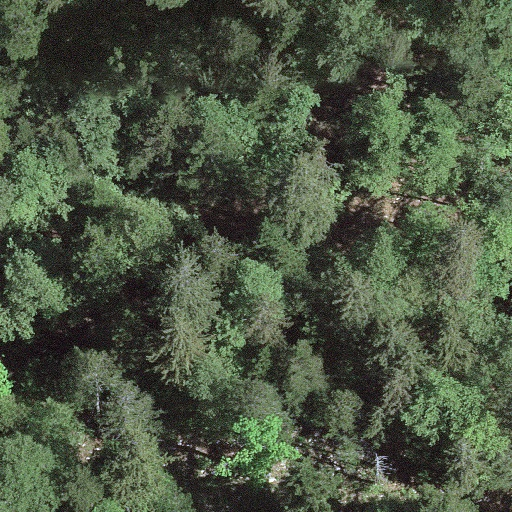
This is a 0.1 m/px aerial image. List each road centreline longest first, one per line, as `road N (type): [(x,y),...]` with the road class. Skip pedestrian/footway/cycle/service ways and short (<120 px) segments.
road 1 (track): [(0,211),(511,206)]
road 2 (track): [(398,511),(111,462),(0,361)]
